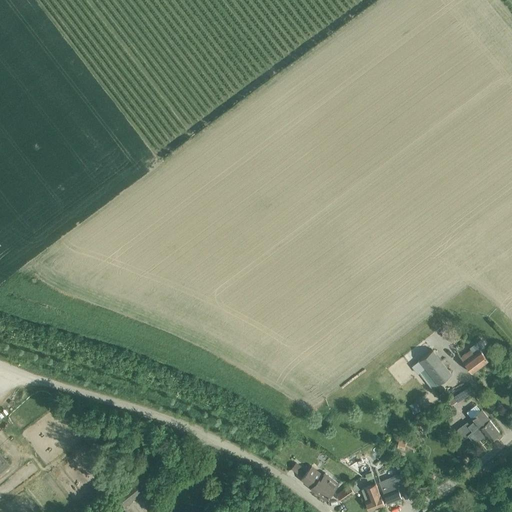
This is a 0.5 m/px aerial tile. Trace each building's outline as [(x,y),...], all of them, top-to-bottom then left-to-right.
[(485,346),(481,339),(469,347),(471,349),(460,357),(472,373),(489,360),(481,349),(485,346)] [(433,350),(420,360),(438,384),(452,374),(447,367),(450,364),(446,359),(442,362),(433,350)] [(464,388),(457,395),(462,400),(469,393),(464,388)] [(16,403),(20,399),(12,390),(7,394),(16,403)] [(464,438),(469,435),(475,442),(485,435),(489,440),(499,433),(481,410),(471,418),(474,422),(469,426),(467,423),(458,430),(464,438)] [(0,472),(10,465),(0,452),(0,472)] [(299,461),(293,467),(302,475),(307,469),(299,461)] [(310,487),(315,490),(326,499),(338,483),(325,473),(324,474),(312,464),(301,478),(311,486),(310,487)] [(400,492),(410,488),(401,472),(379,481),(388,503),(402,498),(400,492)] [(142,492),(130,477),(111,492),(123,507),(142,492)] [(361,489),(366,500),(365,500),(370,511),(384,505),(380,495),(376,483),(361,489)] [(350,486),(337,494),(341,501),(355,492),(350,486)] [(349,501),(340,509),(342,511),(344,511),(352,505),(349,501)]
